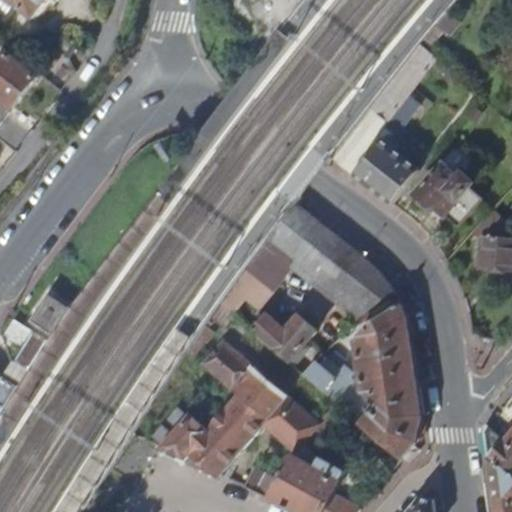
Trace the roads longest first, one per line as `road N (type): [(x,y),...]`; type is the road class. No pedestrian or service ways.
road 1 (tertiary): [(457,432),(437,307),(418,266),(312,179),(166,88)]
road 2 (tertiary): [(166,88),(138,102),(0,281)]
road 3 (residential): [(0,191),(113,55),(127,0)]
